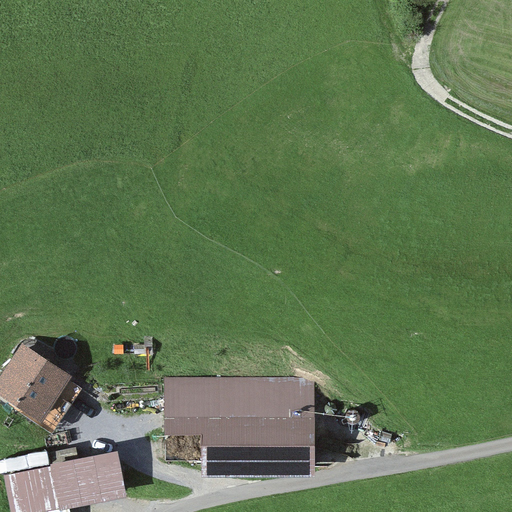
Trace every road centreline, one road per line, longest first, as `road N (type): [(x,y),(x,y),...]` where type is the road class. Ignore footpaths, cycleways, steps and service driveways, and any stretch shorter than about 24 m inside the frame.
road 1 (unclassified): [(511,444),(178,511)]
road 2 (track): [(511,129),(476,116),(432,79),(434,39),(450,0)]
